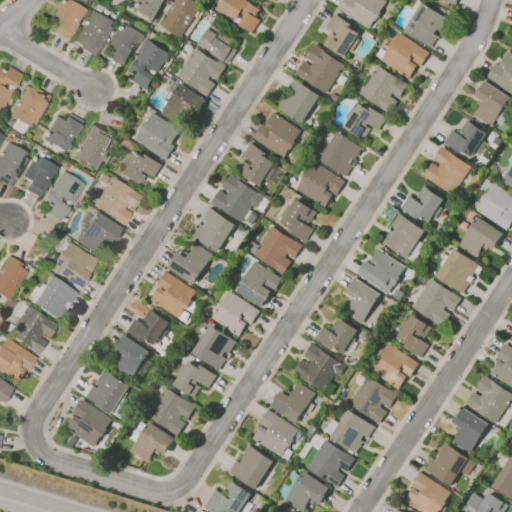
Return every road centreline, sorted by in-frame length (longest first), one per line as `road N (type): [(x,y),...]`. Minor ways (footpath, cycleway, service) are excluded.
road 1 (residential): [(306,0),(34,418),(33,439),(47,457),(158,492),(183,485),(472,44),(490,0)]
road 2 (residential): [(358,511),(511,277)]
